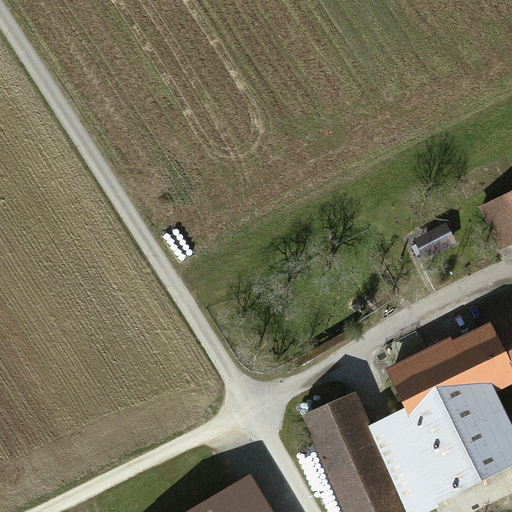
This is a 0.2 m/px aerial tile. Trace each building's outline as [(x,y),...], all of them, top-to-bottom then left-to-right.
[(511,190),(479,207),(500,249),(511,243),(511,190)] [(456,241),(446,222),(414,239),(424,258),(456,241)] [(511,308),(488,320),(511,368),(511,308)] [(511,381),(511,368),(488,320),(451,339),(449,335),(384,367),(404,406),(412,422),(392,432),(430,510),(438,506),(435,501),(511,463),(511,425),(495,390),(511,381)] [(342,511),(405,511),(367,426),(354,390),(301,415),(342,511)] [(412,422),(404,406),(367,426),(405,511),(425,511),(430,510),(392,432),(412,422)] [(276,511),(253,472),(184,511),(276,511)]
